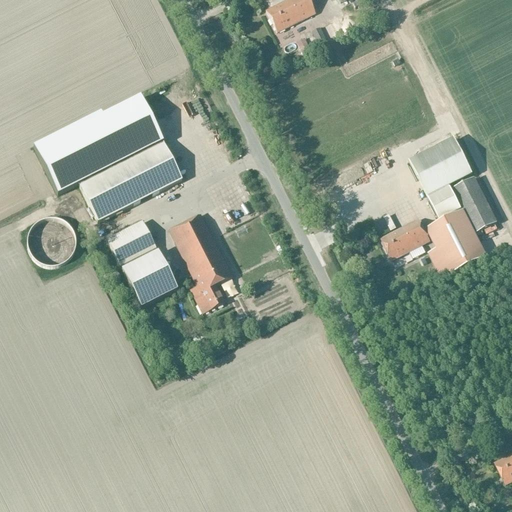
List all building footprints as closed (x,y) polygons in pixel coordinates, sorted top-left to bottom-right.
[(293,0),(266,13),(276,35),(315,16),(306,0),(293,0)] [(311,34),(319,49),(326,45),(319,30),(311,34)] [(310,55),(304,42),(296,46),(302,59),(310,55)] [(140,100),(35,153),(57,196),(161,143),(140,100)] [(450,189),(466,181),(473,178),(455,141),(410,164),(428,200),(439,224),(461,212),(450,189)] [(163,147),(79,190),(97,225),(181,183),(163,147)] [(462,210),(475,236),(497,225),(475,180),(452,192),(462,210)] [(217,209),(225,204),(222,199),(214,204),(217,209)] [(475,236),(463,213),(426,232),(436,252),(428,256),(442,283),(487,260),(475,236)] [(389,216),(384,218),(390,232),(396,229),(389,216)] [(200,218),(168,234),(196,290),(197,292),(203,303),(196,307),(202,318),(208,314),(223,306),(215,288),(232,281),(200,218)] [(27,249),(28,253),(29,257),(32,261),(34,264),(38,266),(41,268),(45,270),(50,270),(54,270),(58,269),(62,268),(65,265),(69,262),(71,259),(73,255),(74,251),(75,247),(75,243),(74,239),(72,235),(70,231),(67,228),(64,226),(60,224),(56,222),(52,222),(48,222),(44,223),(40,224),(36,227),(33,230),(31,233),(29,237),(27,241),(27,245),(27,249)] [(381,241),(392,263),(430,243),(419,222),(381,241)] [(105,242),(121,273),(157,255),(141,224),(105,242)] [(157,255),(121,273),(140,311),(176,293),(157,255)] [(511,456),(495,465),(506,487),(511,483),(511,456)]
